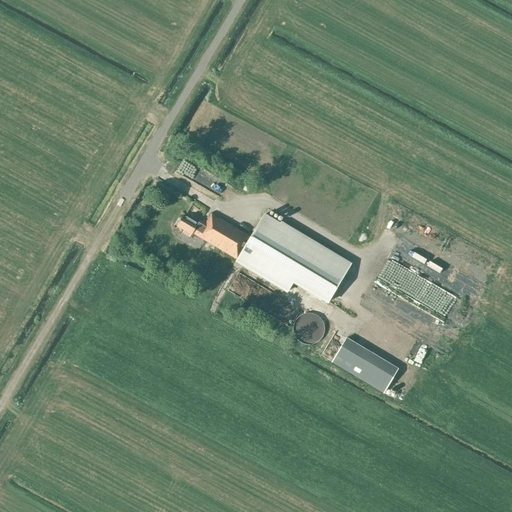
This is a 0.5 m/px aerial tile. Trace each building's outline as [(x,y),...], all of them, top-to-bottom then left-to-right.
[(219,196),(227,185),(212,175),(204,186),(219,196)] [(249,236),(211,213),(205,224),(193,216),(190,221),(182,216),(176,227),(183,231),(182,234),(189,237),(190,235),(191,236),(192,234),(288,292),(294,282),(333,305),(354,269),(262,214),(249,236)] [(359,270),(365,258),(360,255),(354,267),(359,270)] [(208,292),(214,277),(203,273),(197,287),(208,292)] [(461,322),(473,285),(459,280),(453,296),(451,295),(447,307),(451,309),(448,318),(461,322)] [(150,281),(145,287),(151,291),(155,285),(150,281)] [(381,312),(390,314),(393,297),(384,295),(381,312)] [(388,316),(400,322),(409,304),(398,298),(388,316)] [(293,324),(292,329),(293,334),(295,339),(299,342),(303,344),(308,345),(313,344),(318,342),(321,339),(323,334),(324,329),(323,324),(321,320),(318,316),(313,314),(308,313),(303,314),(299,316),(295,320),(293,324)] [(425,313),(413,323),(419,331),(431,321),(425,313)] [(395,359),(342,331),(328,357),(380,386),(395,359)] [(426,378),(420,384),(414,379),(405,390),(417,399),(431,382),(426,378)]
